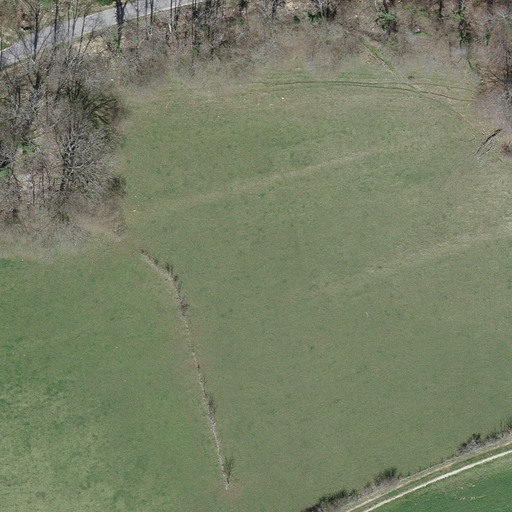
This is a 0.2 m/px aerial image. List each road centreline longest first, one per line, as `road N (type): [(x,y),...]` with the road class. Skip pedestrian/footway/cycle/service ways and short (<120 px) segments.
road 1 (unclassified): [(0,58),(185,0)]
road 2 (track): [(353,511),(511,449)]
